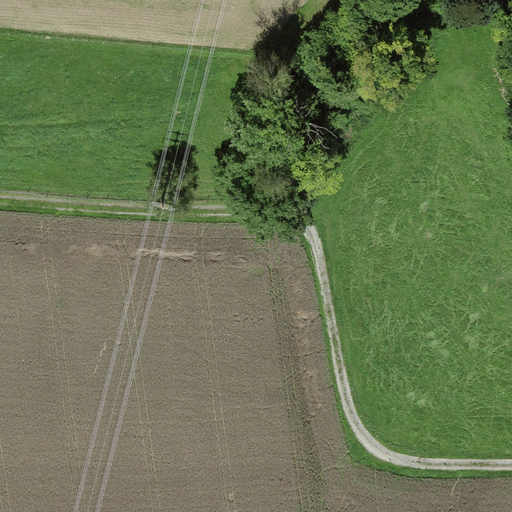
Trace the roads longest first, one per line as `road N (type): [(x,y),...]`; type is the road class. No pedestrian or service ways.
road 1 (track): [(511,465),(394,451),(355,427),(310,202),(0,195)]
road 2 (track): [(363,0),(310,202)]
